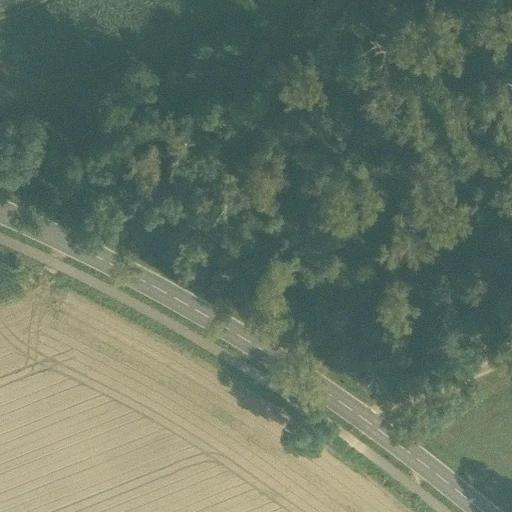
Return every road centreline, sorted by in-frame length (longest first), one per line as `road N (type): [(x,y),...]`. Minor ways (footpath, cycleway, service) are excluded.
road 1 (tertiary): [(481,511),(293,371),(170,295),(0,213)]
road 2 (track): [(371,426),(405,402),(511,356)]
